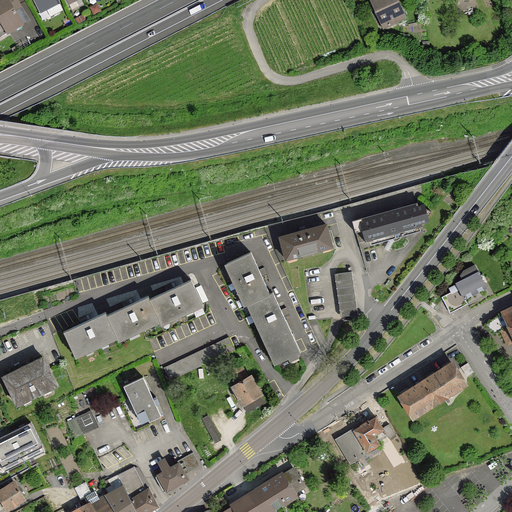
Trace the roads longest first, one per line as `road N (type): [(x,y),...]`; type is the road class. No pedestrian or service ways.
road 1 (primary): [(271,431),(366,342),(511,155)]
road 2 (secondary): [(417,100),(200,147),(114,150)]
road 3 (residential): [(417,100),(404,65),(388,59),(295,81),(270,76),(250,20),(265,0)]
road 4 (motorway): [(0,109),(213,0)]
road 5 (residential): [(271,431),(290,437),(340,411),(459,332)]
road 6 (residential): [(0,332),(201,266)]
road 7 (motorway): [(177,0),(0,91)]
road 8 (unknown): [(409,196),(343,216),(376,330)]
road 9 (primary): [(172,511),(271,431)]
